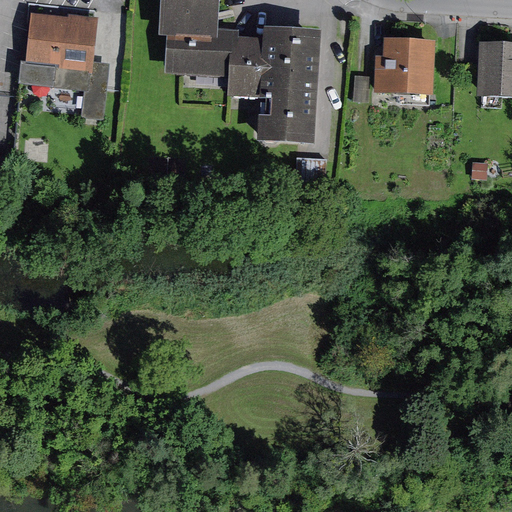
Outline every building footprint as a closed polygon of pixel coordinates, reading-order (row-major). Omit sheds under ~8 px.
[(260,114),(259,140),(316,143),(322,28),(264,25),(263,37),(241,36),(241,29),(218,28),(219,0),(161,0),(159,34),(168,35),(167,74),(230,77),(229,95),(273,98),(272,115),(260,114)] [(28,60),(28,66),(95,73),(96,63),(101,16),(72,14),(72,18),(33,14),(28,60)] [(386,38),(385,56),(379,56),(378,94),(436,97),(438,40),(386,38)] [(511,42),(482,42),(480,96),(511,97),(511,42)] [(21,84),(87,91),(84,118),(108,120),(114,64),(96,63),(95,73),(28,66),(28,60),(23,60),(21,84)] [(374,76),(360,75),(358,102),(373,103),(374,76)] [(0,195),(10,196),(10,155),(0,154),(0,195)] [(331,160),(301,157),(299,179),(329,182),(331,160)]
